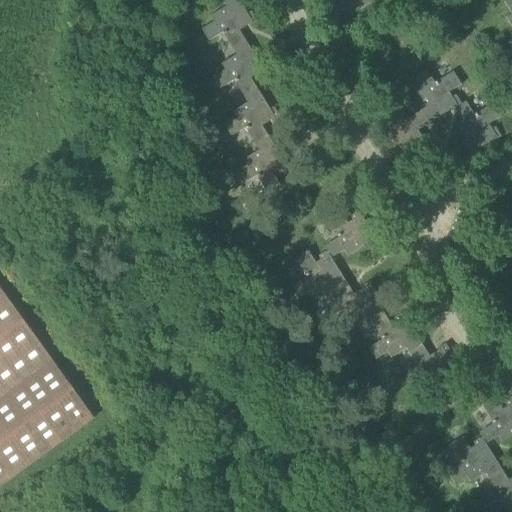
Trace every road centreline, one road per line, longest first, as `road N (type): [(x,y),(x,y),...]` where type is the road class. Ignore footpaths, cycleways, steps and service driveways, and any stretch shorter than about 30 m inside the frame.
road 1 (track): [(156,0),(175,176),(248,312),(374,511)]
road 2 (residential): [(300,0),(375,168),(416,212)]
road 3 (residential): [(416,212),(445,304),(488,358),(511,373)]
